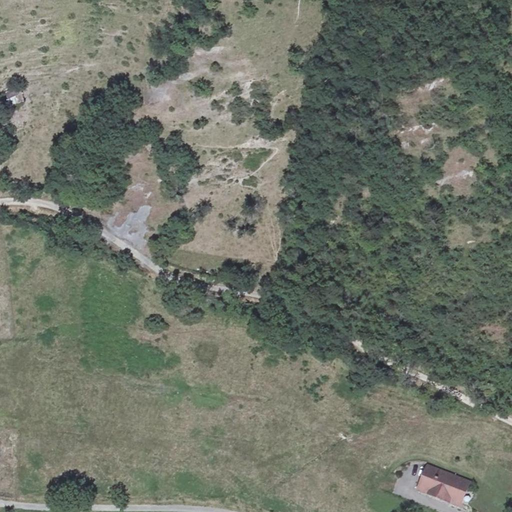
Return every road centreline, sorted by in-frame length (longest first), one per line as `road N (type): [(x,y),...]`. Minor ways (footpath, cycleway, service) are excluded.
road 1 (track): [(511,421),(296,305),(153,267),(55,206),(0,207)]
road 2 (unclassified): [(216,511),(0,503)]
